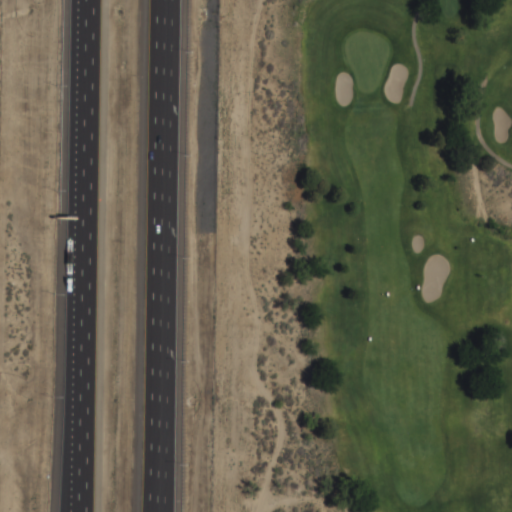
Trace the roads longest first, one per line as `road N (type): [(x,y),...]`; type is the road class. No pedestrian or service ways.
road 1 (motorway): [(153,511),(167,0)]
road 2 (motorway): [(83,0),(74,511)]
